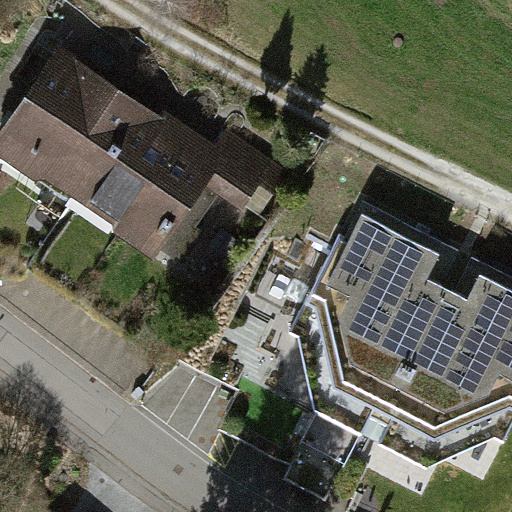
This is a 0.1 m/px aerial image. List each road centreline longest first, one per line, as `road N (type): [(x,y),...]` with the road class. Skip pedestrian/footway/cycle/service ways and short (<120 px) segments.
road 1 (track): [(511,208),(419,169),(116,0)]
road 2 (residential): [(0,340),(224,511)]
